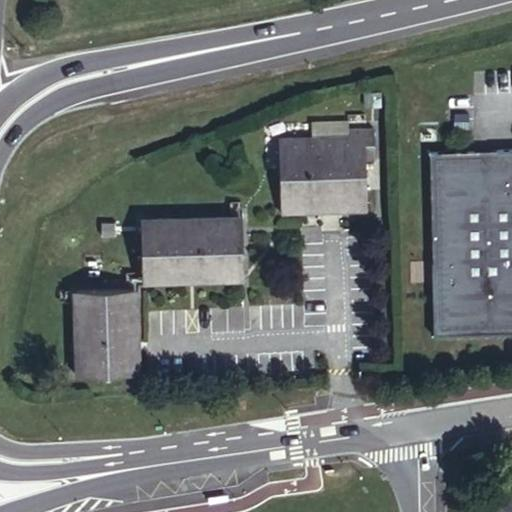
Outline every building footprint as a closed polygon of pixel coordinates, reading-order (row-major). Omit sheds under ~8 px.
[(282,151),(282,210),(324,210),(324,203),(344,203),(344,208),(371,208),(371,162),(379,161),(379,128),(353,129),(353,136),(313,136),(313,151),(282,151)] [(282,137),(282,151),(313,151),(313,136),(282,137)] [(511,148),(431,149),(433,330),(511,328),(511,148)] [(143,217),(143,276),(243,274),(242,216),(143,217)] [(75,289),(76,373),(136,373),(134,288),(75,289)]
